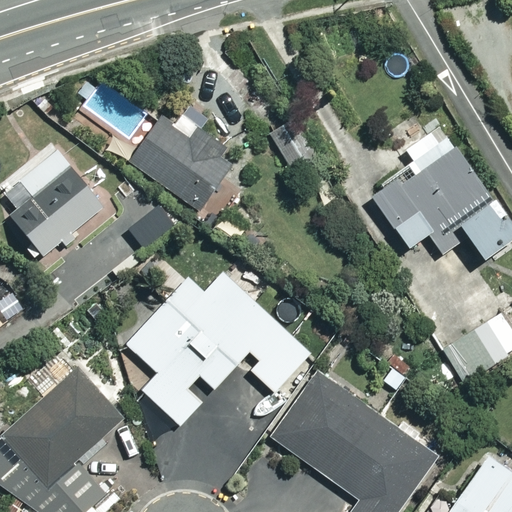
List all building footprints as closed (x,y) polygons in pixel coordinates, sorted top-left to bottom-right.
[(166,118),(133,166),(207,215),(239,167),(166,118)] [(376,198),(413,252),(457,222),(489,269),(511,252),(511,237),(438,129),(404,152),(417,170),(376,198)] [(34,199),(12,217),(51,262),(112,211),(61,151),(22,185),(34,199)] [(129,229),(146,250),(177,226),(160,205),(129,229)] [(144,393),(185,428),(206,404),(190,390),(201,377),(219,392),(252,354),(264,364),(255,375),(278,395),(314,354),(252,300),(261,289),(233,265),(210,292),(192,277),(131,348),(161,374),(144,393)] [(511,308),(446,348),(472,391),(511,367),(511,308)] [(79,371),(0,435),(0,437),(50,498),(130,432),(79,371)] [(355,511),(407,511),(443,459),(318,375),(274,440),(364,500),(355,511)] [(451,511),(511,511),(511,471),(490,456),(451,511)]
